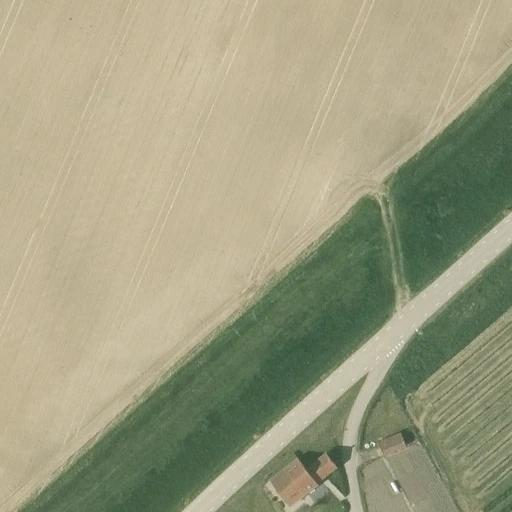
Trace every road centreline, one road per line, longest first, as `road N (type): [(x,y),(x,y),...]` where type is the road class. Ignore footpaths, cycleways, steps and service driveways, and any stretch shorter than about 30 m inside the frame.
road 1 (tertiary): [(203,511),(392,338)]
road 2 (unclassified): [(356,511),(350,474),(357,417),(392,338)]
road 3 (tertiary): [(392,338),(511,231)]
